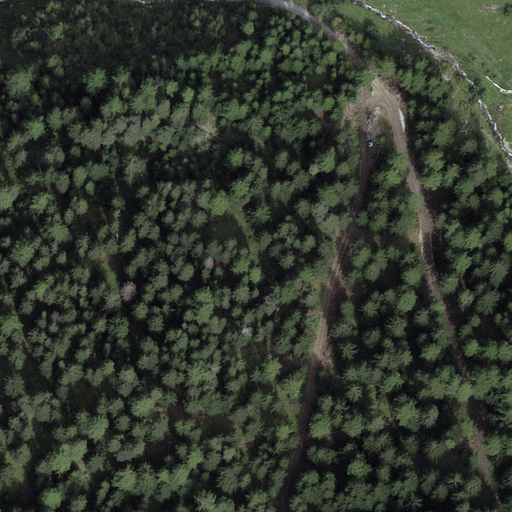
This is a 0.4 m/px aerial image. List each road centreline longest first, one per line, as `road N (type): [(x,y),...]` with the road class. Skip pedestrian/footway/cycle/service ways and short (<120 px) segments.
road 1 (track): [(285,511),(330,290),(369,171),(366,105),(385,98)]
road 2 (track): [(505,511),(385,98)]
road 3 (track): [(385,98),(367,62),(310,12),(266,0)]
